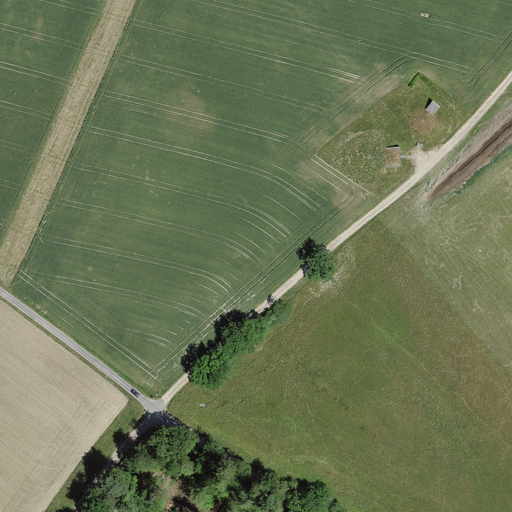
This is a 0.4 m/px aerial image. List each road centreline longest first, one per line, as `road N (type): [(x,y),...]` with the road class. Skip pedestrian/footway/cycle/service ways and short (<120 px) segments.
road 1 (track): [(70,511),(159,409),(511,76)]
road 2 (unclassified): [(0,283),(303,511)]
